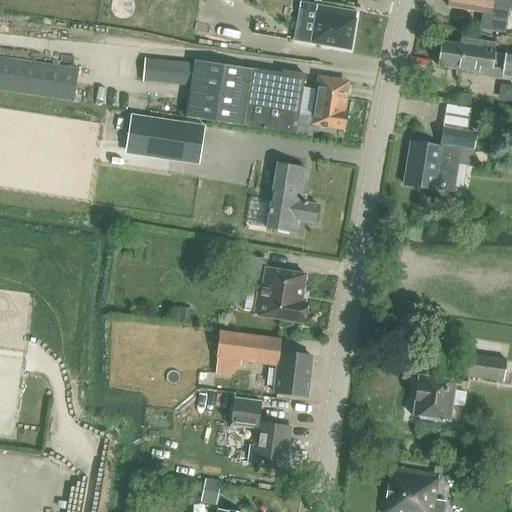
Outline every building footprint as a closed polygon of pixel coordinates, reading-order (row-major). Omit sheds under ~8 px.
[(511,0),(447,0),(447,7),(489,14),(488,20),(507,23),(509,10),(511,10),(511,0)] [(310,45),(349,52),(356,12),(317,5),(310,45)] [(459,44),(441,42),(438,67),(477,73),(478,66),(490,67),(492,53),(493,53),(494,43),(482,41),(460,38),(459,44)] [(505,55),(493,53),(492,53),(490,67),(502,69),(501,74),(511,75),(511,53),(505,52),(505,55)] [(0,58),(0,90),(73,101),(78,70),(0,58)] [(193,65),(144,60),(142,81),(190,86),(193,65)] [(254,71),(194,61),(193,65),(190,86),(185,117),(245,126),(254,71)] [(282,75),(254,71),(245,126),(294,134),(297,117),(303,76),(282,73),(282,75)] [(297,117),(294,134),(310,137),(310,132),(334,136),(335,130),(343,131),(346,114),(342,112),(347,82),(316,77),(309,119),(297,117)] [(126,148),(199,159),(204,127),(131,116),(126,148)] [(444,129),(444,128),(443,128),(440,149),(410,144),(404,185),(431,190),(438,191),(438,190),(449,192),(453,164),(456,147),(469,149),(472,133),(444,129)] [(276,165),(266,230),(294,234),(296,221),(314,224),(317,207),(305,205),(306,196),(300,195),(304,170),(276,165)] [(264,268),(266,260),(242,256),(239,273),(262,277),(261,287),(257,286),(252,315),(301,324),(301,321),(306,319),(307,310),(305,308),(306,304),(301,303),(306,275),(264,268)] [(217,359),(275,367),(278,339),(220,332),(217,359)] [(463,376),(503,381),(506,359),(467,353),(463,376)] [(276,354),(275,363),(272,394),(306,398),(310,357),(277,354),(276,354)] [(454,390),(455,381),(417,375),(413,400),(410,400),(409,407),(412,410),(411,416),(420,417),(419,419),(442,423),(443,420),(449,421),(452,404),(462,406),(464,392),(454,390)] [(234,398),(231,426),(257,429),(255,448),(250,447),(248,462),(261,464),(261,468),(284,471),(287,445),(284,445),(286,431),(289,432),(289,427),(257,423),(260,401),(234,398)] [(19,511),(17,507),(16,511),(37,511),(37,508),(51,501),(50,480),(39,458),(6,459),(6,458),(0,458),(0,471),(8,468),(8,481),(16,481),(16,497),(25,497),(25,511),(19,511)] [(64,511),(84,511),(95,472),(76,467),(64,511)] [(382,511),(432,511),(439,475),(391,467),(382,511)] [(201,501),(216,504),(219,487),(204,484),(201,501)]
